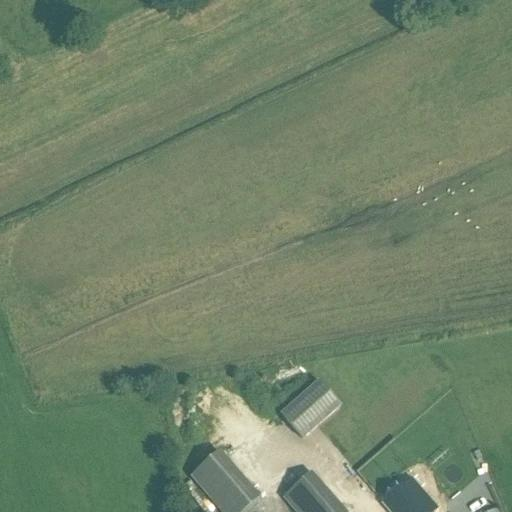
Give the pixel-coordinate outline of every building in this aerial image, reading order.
[(283,418),(302,440),(341,407),(322,385),(283,418)] [(318,443),(324,455),(338,447),(332,435),(318,443)] [(220,456),(192,479),(220,511),(246,511),(259,502),(220,456)] [(342,511),(312,476),(284,500),(294,511),(342,511)] [(412,480),(383,505),(389,511),(434,511),(437,510),(412,480)]
